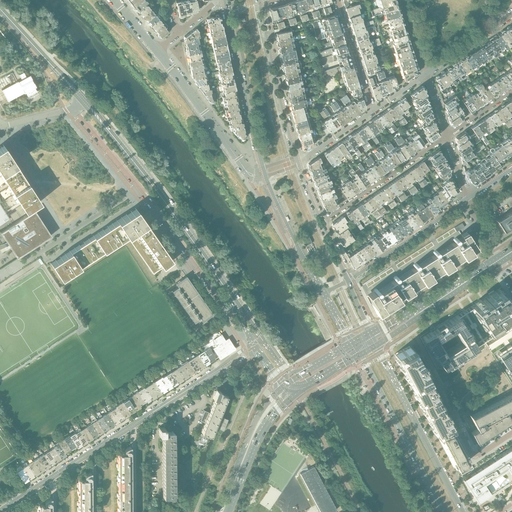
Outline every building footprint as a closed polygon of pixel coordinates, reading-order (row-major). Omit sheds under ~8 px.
[(137,10),(138,12),(148,3),(146,1),(145,1),(144,0),(142,0),(134,7),(134,8),(135,10),(137,10)] [(191,12),(188,0),(189,0),(188,0),(186,0),(186,1),(182,2),(185,15),(186,16),(188,15),(189,14),(189,13),(191,12)] [(198,10),(197,9),(196,1),(195,0),(189,0),(188,0),(191,12),(192,13),(195,13),(196,11),(198,10)] [(196,1),(197,9),(201,8),(199,0),(201,0),(202,0),(203,1),(204,2),(206,1),(207,0),(198,0),(199,0),(196,1)] [(301,22),(305,21),(303,15),(305,14),(304,14),(302,14),(298,0),(292,2),(296,14),(298,13),(301,22)] [(307,10),(304,0),(298,0),(302,14),(304,14),(305,14),(303,15),(305,21),(308,20),(305,11),(307,10)] [(313,18),(316,17),(310,0),(304,0),(307,10),(310,9),(313,18)] [(310,0),(316,17),(316,18),(317,21),(320,19),(317,7),(319,7),(317,0),(310,0)] [(317,0),(319,7),(322,6),(324,14),(325,14),(326,18),(329,16),(323,0),(317,0)] [(323,0),(329,16),(335,14),(330,0),(323,0)] [(349,0),(342,0),(345,8),(351,6),(351,4),(348,5),(348,4),(347,1),(349,0)] [(396,3),(395,0),(378,0),(380,3),(376,4),(376,6),(371,7),(371,8),(372,10),(382,7),(396,3)] [(185,15),(182,2),(182,1),(179,2),(176,3),(179,18),(180,18),(182,18),(183,17),(183,15),(185,15)] [(293,15),(296,14),(292,2),(286,4),(290,16),(293,25),(296,24),(293,15)] [(142,16),(152,8),(148,3),(138,12),(138,13),(139,14),(140,14),(141,15),(142,16)] [(385,19),(400,15),(399,11),(396,3),(382,7),(383,11),(382,11),(384,16),(385,19)] [(290,16),(286,4),(280,6),(284,18),(287,17),(290,26),(293,25),(290,16)] [(348,18),(361,14),(361,13),(359,8),(358,4),(351,6),(345,8),(348,18)] [(284,18),(280,6),(274,8),(282,31),(285,30),(284,27),(281,19),(284,18)] [(146,21),(156,13),(157,12),(161,8),(160,7),(156,11),(155,12),(152,8),(142,16),(142,17),(143,19),(144,19),(145,19),(146,21)] [(282,31),(274,8),(270,9),(269,11),(272,25),(276,24),(278,29),(279,32),(282,31)] [(361,14),(348,18),(350,24),(361,21),(369,18),(367,11),(361,13),(361,14)] [(150,26),(160,17),(164,14),(163,13),(160,15),(159,15),(158,15),(156,13),(146,21),(146,22),(147,24),(149,24),(150,26)] [(341,33),(335,14),(329,16),(326,18),(320,19),(317,21),(311,23),(312,25),(317,40),(328,37),(341,33)] [(214,24),(220,23),(219,21),(220,20),(220,17),(218,16),(218,15),(215,15),(215,17),(214,17),(212,17),(210,18),(206,20),(207,24),(203,25),(201,25),(201,27),(208,25),(214,24)] [(402,21),(400,15),(385,19),(386,23),(387,22),(388,25),(402,21)] [(153,29),(154,31),(164,22),(160,17),(150,26),(150,27),(151,29),(153,29)] [(352,30),(363,27),(373,23),(372,20),(362,23),(361,21),(350,24),(352,30)] [(404,27),(402,21),(388,25),(389,29),(388,29),(386,30),(387,33),(404,27)] [(164,22),(154,31),(153,31),(155,33),(156,32),(157,34),(157,35),(158,36),(159,37),(160,38),(164,34),(166,34),(168,33),(168,31),(165,27),(167,25),(164,22)] [(208,25),(210,32),(214,31),(222,30),(221,26),(220,25),(220,23),(214,24),(208,25)] [(354,36),(378,29),(378,27),(375,28),(374,26),(364,29),(363,27),(352,30),(354,36)] [(406,34),(404,27),(387,33),(384,33),(385,35),(388,34),(388,35),(390,35),(391,35),(392,38),(406,34)] [(190,39),(196,37),(199,37),(197,31),(197,30),(196,29),(195,28),(184,37),(184,39),(184,42),(185,43),(190,42),(190,39)] [(354,36),(356,42),(367,38),(366,36),(376,32),(376,30),(378,29),(354,36)] [(223,35),(222,30),(214,31),(210,32),(211,40),(214,39),(217,38),(217,37),(223,35)] [(277,40),(291,37),(290,34),(292,34),(291,30),(290,30),(275,34),(276,36),(275,36),(275,37),(275,39),(276,40),(277,40)] [(511,42),(504,30),(503,30),(500,32),(500,33),(498,34),(507,47),(510,45),(509,44),(511,42)] [(342,38),(341,33),(328,37),(330,42),(342,38)] [(392,44),(408,40),(406,34),(392,38),(393,41),(392,41),(389,42),(390,44),(387,44),(388,46),(389,46),(392,44)] [(507,47),(498,34),(496,36),(495,35),(492,38),(501,50),(504,48),(504,49),(507,47)] [(214,46),(225,44),(225,41),(223,35),(217,37),(217,38),(214,39),(211,40),(213,47),(214,46)] [(291,37),(277,40),(277,42),(276,43),(276,44),(276,45),(277,46),(278,46),(292,43),(292,40),(293,40),(293,39),(294,39),(297,39),(296,36),(293,36),(293,37),(292,37),(291,37)] [(198,46),(196,37),(190,39),(190,42),(185,43),(186,45),(185,46),(186,49),(198,46)] [(320,51),(344,44),(342,38),(330,42),(318,46),(320,51)] [(356,42),(358,48),(379,41),(381,41),(381,38),(378,39),(378,38),(368,41),(367,38),(356,42)] [(501,50),(492,38),(489,40),(489,41),(487,42),(496,55),(498,53),(498,52),(501,50)] [(392,44),(395,53),(411,48),(410,48),(409,44),(408,40),(392,44)] [(358,48),(360,54),(371,50),(370,48),(380,44),(379,41),(358,48)] [(493,57),(496,55),(487,42),(485,44),(483,43),(481,45),(481,46),(489,58),(492,56),(493,57)] [(280,53),(294,49),(293,46),(294,46),(294,43),(292,43),(278,46),(279,48),(278,48),(277,50),(278,52),(279,53),(280,53)] [(214,54),(214,55),(220,54),(220,52),(227,50),(225,44),(214,46),(213,47),(214,53),(213,53),(213,52),(209,53),(207,53),(207,55),(210,55),(211,55),(214,54)] [(335,54),(336,54),(346,50),(344,44),(320,51),(319,52),(320,56),(330,53),(331,51),(333,55),(335,54)] [(200,52),(198,46),(186,49),(186,52),(187,53),(188,55),(200,52)] [(475,50),(482,60),(485,58),(486,59),(489,58),(481,46),(479,48),(477,48),(475,49),(475,50)] [(413,56),(411,48),(395,53),(398,61),(413,56)] [(281,59),(295,55),(295,53),(296,52),(295,49),(294,49),(280,53),(280,55),(279,56),(279,58),(281,59)] [(228,59),(227,50),(220,52),(220,54),(214,55),(216,62),(216,61),(228,59)] [(336,54),(335,54),(337,60),(340,59),(342,65),(339,66),(341,72),(347,70),(352,69),(346,50),(336,54)] [(368,58),(374,56),(372,50),(371,50),(360,54),(363,63),(369,61),(368,58)] [(470,53),(469,54),(476,64),(479,62),(480,63),(483,61),(482,60),(475,50),(473,52),(473,51),(472,52),(471,52),(470,53)] [(188,61),(201,58),(200,52),(188,55),(188,57),(188,58),(188,61)] [(476,64),(469,54),(468,55),(467,55),(463,57),(471,68),(474,66),(475,68),(478,66),(476,64)] [(282,65),(297,62),(296,59),(297,58),(296,55),(295,55),(281,59),(281,61),(280,62),(280,63),(281,65),(282,65)] [(363,63),(365,69),(377,65),(376,62),(377,61),(376,58),(375,56),(374,56),(368,58),(369,61),(363,63)] [(400,70),(416,65),(414,61),(415,61),(413,56),(398,61),(400,68),(397,69),(398,71),(400,70)] [(457,61),(458,62),(465,72),(468,70),(469,72),(472,70),(471,68),(463,57),(457,61)] [(188,61),(190,67),(203,64),(202,58),(201,58),(188,61)] [(218,64),(219,67),(230,65),(229,61),(228,59),(216,61),(217,65),(218,64)] [(283,72),(284,72),(299,68),(301,67),(299,61),(298,61),(297,62),(282,65),(283,67),(282,67),(281,68),(282,71),(283,72)] [(465,72),(458,62),(456,64),(454,63),(452,65),(452,66),(460,78),(466,74),(465,72)] [(205,70),(203,64),(190,67),(191,73),(205,70)] [(219,74),(231,71),(230,69),(231,69),(230,65),(219,67),(219,70),(218,71),(215,72),(211,73),(212,75),(214,75),(217,74),(219,74)] [(368,79),(371,78),(371,77),(374,76),(372,71),(378,69),(377,65),(365,69),(368,79)] [(398,78),(395,79),(397,86),(404,81),(416,73),(416,72),(417,71),(416,70),(417,69),(416,65),(400,70),(404,79),(400,82),(398,78)] [(455,82),(460,78),(452,66),(450,68),(449,67),(447,69),(446,70),(455,82)] [(285,78),(299,74),(299,71),(300,71),(299,68),(284,72),(284,73),(283,75),(283,77),(285,78)] [(352,69),(347,70),(341,72),(340,73),(342,78),(354,74),(352,69)] [(206,76),(205,70),(191,73),(192,77),(192,79),(206,76)] [(452,96),(455,94),(449,86),(455,82),(446,70),(444,71),(443,71),(441,72),(441,74),(441,75),(439,76),(438,76),(436,77),(435,78),(436,78),(435,79),(436,79),(435,80),(436,81),(437,82),(439,84),(438,84),(438,86),(440,89),(439,90),(442,93),(443,93),(444,95),(445,94),(446,96),(450,93),(452,96)] [(232,77),(231,71),(219,74),(219,76),(220,76),(221,80),(232,77)] [(392,90),(388,78),(387,77),(385,78),(382,71),(379,72),(381,79),(383,78),(384,80),(382,80),(386,93),(388,92),(388,91),(390,90),(392,90)] [(39,93),(29,75),(26,77),(23,72),(19,75),(21,79),(16,82),(12,73),(6,76),(10,85),(1,90),(7,101),(23,93),(27,99),(39,93)] [(386,93),(382,80),(380,81),(379,80),(381,79),(379,72),(376,73),(379,82),(376,83),(381,96),(383,95),(384,94),(386,93)] [(506,88),(511,85),(507,80),(509,78),(506,73),(501,76),(499,78),(506,89),(506,88)] [(286,84),(301,80),(300,78),(301,77),(300,74),(299,74),(285,78),(285,80),(284,81),(284,82),(285,83),(286,84)] [(356,80),(354,74),(342,78),(344,84),(345,83),(356,80)] [(196,85),(207,83),(207,82),(206,76),(192,79),(193,80),(196,85)] [(397,86),(395,79),(394,76),(388,78),(392,90),(397,86)] [(234,84),(232,77),(221,80),(222,83),(221,83),(221,84),(219,84),(219,87),(233,84),(234,84)] [(381,96),(376,83),(373,83),(371,78),(368,79),(374,99),(377,100),(381,97),(380,96),(381,96)] [(506,89),(499,78),(496,80),(493,82),(496,86),(496,87),(495,88),(498,94),(500,92),(503,91),(505,89),(506,89)] [(287,90),(288,90),(302,86),(301,83),(302,83),(302,80),(301,80),(286,84),(287,86),(286,86),(285,87),(286,90),(287,90)] [(358,86),(356,80),(345,83),(347,90),(351,88),(358,86)] [(493,97),(486,87),(484,88),(482,88),(482,85),(479,82),(477,83),(475,80),(474,81),(488,100),(490,99),(491,99),(493,97)] [(488,100),(474,81),(476,84),(474,86),(476,90),(478,91),(478,90),(478,91),(478,92),(476,94),(483,104),(486,103),(486,102),(488,100)] [(200,90),(210,88),(209,82),(207,82),(207,83),(196,85),(200,90)] [(496,95),(498,94),(495,88),(496,87),(496,86),(493,82),(489,85),(486,87),(493,97),(496,95)] [(223,92),(234,90),(235,90),(234,86),(233,84),(221,86),(223,92)] [(287,96),(289,97),(303,93),(303,90),(304,90),(303,86),(302,86),(288,90),(288,92),(287,94),(287,96)] [(360,94),(358,86),(351,88),(347,90),(345,91),(348,94),(351,92),(352,96),(350,97),(360,94)] [(214,87),(210,88),(200,90),(210,103),(211,104),(212,104),(213,103),(215,102),(214,99),(216,99),(214,93),(213,94),(212,91),(215,90),(214,88),(214,87)] [(413,103),(425,95),(423,87),(421,87),(406,97),(410,102),(411,100),(413,103)] [(222,96),(222,99),(235,96),(235,95),(236,93),(235,91),(234,90),(223,92),(222,93),(223,96),(222,96)] [(446,110),(456,103),(459,101),(457,99),(461,96),(462,92),(461,90),(455,94),(452,96),(447,100),(444,102),(443,103),(444,105),(444,106),(444,107),(445,109),(446,110)] [(289,102),(290,103),(305,99),(304,96),(305,96),(304,92),(303,93),(289,97),(290,99),(289,99),(289,100),(288,101),(289,102)] [(480,106),(483,104),(476,94),(476,93),(473,95),(472,94),(469,95),(473,102),(470,103),(474,109),(475,109),(476,109),(477,109),(477,107),(479,106),(480,106)] [(355,115),(360,111),(355,103),(353,100),(351,102),(345,94),(342,96),(347,103),(347,104),(355,115)] [(364,106),(360,94),(350,97),(352,100),(355,99),(356,102),(355,103),(360,111),(363,109),(364,106)] [(423,108),(428,104),(428,103),(427,101),(426,99),(426,98),(425,95),(413,103),(415,105),(414,106),(414,107),(412,107),(414,110),(414,109),(419,106),(421,107),(422,106),(423,108)] [(473,110),(474,109),(470,103),(473,102),(469,95),(464,99),(465,100),(462,102),(465,106),(466,108),(470,113),(473,111),(473,110)] [(225,105),(236,103),(236,101),(237,100),(237,97),(235,96),(222,99),(223,103),(224,105),(225,105)] [(355,115),(347,104),(347,103),(342,96),(339,98),(344,106),(343,108),(350,118),(355,115)] [(290,106),(290,110),(303,106),(306,105),(305,102),(306,101),(306,98),(305,99),(290,103),(291,103),(291,105),(290,106)] [(404,98),(397,103),(404,113),(404,114),(408,112),(405,108),(406,108),(405,106),(408,104),(404,98)] [(350,118),(343,108),(340,109),(334,101),(331,103),(336,110),(345,122),(350,118)] [(511,106),(508,101),(507,103),(503,105),(511,116),(511,114),(511,106)] [(224,109),(225,112),(238,109),(237,107),(238,107),(238,106),(238,104),(237,103),(236,103),(225,105),(226,108),(224,109)] [(340,125),(345,122),(336,110),(331,103),(329,105),(334,113),(332,115),(340,125)] [(397,103),(391,107),(404,125),(407,123),(401,115),(404,113),(397,103)] [(454,115),(461,111),(459,107),(456,103),(446,110),(445,110),(446,114),(448,116),(453,113),(454,115)] [(419,118),(430,111),(431,110),(429,106),(428,104),(423,108),(422,106),(421,107),(419,106),(414,109),(418,114),(417,115),(419,118)] [(511,122),(508,117),(511,116),(503,105),(500,107),(498,109),(510,126),(511,128),(511,127),(511,122)] [(305,112),(303,106),(290,110),(292,116),(305,112)] [(334,129),(340,125),(332,115),(330,116),(324,107),(321,110),(326,117),(327,118),(334,129)] [(404,125),(391,107),(386,110),(394,121),(396,119),(401,127),(404,125)] [(453,113),(448,116),(447,117),(450,125),(452,125),(463,118),(470,113),(466,108),(464,109),(461,111),(454,115),(453,113)] [(226,118),(239,116),(239,114),(240,112),(239,110),(238,109),(225,112),(226,115),(226,118)] [(510,126),(498,109),(495,111),(494,111),(493,112),(500,123),(502,121),(507,128),(510,126)] [(326,117),(321,110),(318,112),(324,120),(322,122),(326,128),(329,132),(329,133),(334,129),(327,118),(326,117)] [(391,122),(394,121),(386,110),(381,114),(394,132),(396,130),(391,122)] [(430,112),(430,111),(419,118),(418,118),(420,121),(417,123),(419,126),(420,126),(420,125),(423,123),(425,125),(432,120),(431,118),(433,117),(431,115),(432,114),(432,113),(430,112)] [(307,119),(305,112),(292,116),(294,122),(307,119)] [(500,123),(493,112),(488,116),(495,126),(496,127),(498,126),(497,125),(500,123)] [(394,132),(381,114),(376,117),(383,128),(386,126),(391,134),(394,132)] [(228,120),(229,124),(242,122),(241,118),(240,118),(239,116),(226,118),(227,121),(228,120)] [(492,127),(495,126),(488,116),(483,119),(486,124),(484,126),(487,132),(488,132),(494,129),(492,127)] [(383,128),(376,117),(371,121),(380,133),(385,130),(383,128)] [(308,125),(307,119),(294,122),(296,128),(308,125)] [(485,133),(487,132),(484,126),(486,124),(483,119),(475,124),(482,134),(485,133)] [(423,123),(420,125),(420,126),(424,131),(422,132),(424,133),(429,130),(431,132),(435,129),(436,129),(435,126),(436,126),(434,124),(435,124),(434,122),(433,121),(432,120),(425,125),(423,123)] [(371,121),(366,124),(375,137),(380,133),(371,121)] [(245,138),(242,122),(229,124),(229,125),(228,126),(230,128),(231,128),(231,129),(232,130),(233,131),(233,132),(236,135),(237,135),(240,139),(241,138),(241,139),(242,140),(244,140),(244,139),(244,138),(245,138)] [(361,128),(368,138),(370,137),(375,144),(378,142),(375,137),(366,124),(361,128)] [(488,143),(486,140),(486,139),(483,135),(481,136),(480,135),(482,134),(475,124),(470,128),(474,133),(475,135),(477,137),(478,139),(480,137),(486,146),(489,144),(488,143)] [(310,131),(308,125),(296,128),(297,135),(310,131)] [(366,140),(368,138),(361,128),(356,131),(368,149),(371,147),(366,140)] [(418,149),(410,136),(409,134),(405,128),(400,131),(406,141),(413,151),(415,150),(416,151),(418,149)] [(469,136),(474,133),(470,128),(468,129),(470,131),(467,134),(465,131),(456,138),(455,140),(457,145),(469,136)] [(424,133),(422,132),(422,131),(417,134),(419,137),(424,145),(429,141),(437,136),(438,133),(435,129),(431,132),(429,130),(424,133)] [(410,136),(418,149),(424,145),(419,137),(417,134),(414,130),(409,134),(410,136)] [(297,135),(299,141),(312,137),(310,131),(297,135)] [(365,151),(368,149),(356,131),(350,135),(357,145),(360,144),(365,151)] [(511,138),(510,136),(507,138),(505,134),(504,134),(502,132),(500,133),(502,135),(503,137),(505,139),(511,149),(511,138)] [(345,139),(355,153),(357,156),(359,155),(360,154),(356,148),(355,149),(354,148),(355,147),(357,145),(350,135),(345,139)] [(413,151),(406,141),(404,143),(399,135),(396,137),(408,155),(410,154),(411,154),(413,152),(413,151)] [(459,149),(459,150),(477,137),(475,135),(470,138),(469,136),(457,145),(457,146),(458,149),(459,149)] [(312,137),(299,141),(301,149),(304,150),(314,143),(312,137)] [(408,155),(396,137),(393,139),(399,147),(396,148),(404,159),(406,157),(406,156),(408,155)] [(478,139),(477,137),(459,150),(458,150),(459,152),(459,153),(461,156),(472,148),(471,146),(479,140),(478,139)] [(350,156),(355,153),(345,139),(340,142),(350,156)] [(511,152),(511,149),(505,139),(500,143),(509,157),(511,154),(511,153),(511,152)] [(340,142),(335,145),(343,156),(345,159),(350,156),(340,142)] [(404,159),(396,148),(395,147),(393,148),(389,142),(386,144),(398,162),(400,160),(401,161),(404,159)] [(506,159),(509,157),(500,143),(495,147),(503,159),(505,158),(505,159),(506,159)] [(397,163),(398,162),(386,144),(383,146),(389,154),(387,155),(394,166),(396,164),(397,163)] [(465,161),(465,160),(467,159),(470,157),(475,154),(474,152),(475,151),(477,153),(477,152),(484,147),(482,144),(474,150),(472,148),(461,156),(460,156),(462,163),(465,161)] [(0,160),(9,155),(3,145),(0,147),(0,160)] [(332,157),(335,155),(338,159),(341,158),(343,156),(335,145),(328,151),(332,157)] [(503,159),(495,147),(489,151),(490,152),(499,164),(501,162),(502,161),(501,160),(503,159)] [(391,168),(394,166),(387,155),(384,157),(379,149),(376,151),(388,169),(390,167),(391,168)] [(431,163),(433,165),(438,161),(436,159),(442,155),(441,154),(442,153),(442,152),(440,149),(422,161),(426,166),(431,163)] [(326,159),(328,161),(330,164),(330,165),(333,163),(334,164),(336,162),(336,163),(339,161),(338,159),(335,155),(332,157),(328,151),(323,154),(326,159)] [(388,169),(376,151),(374,153),(379,160),(376,162),(384,173),(386,171),(387,170),(388,169)] [(497,166),(499,164),(490,152),(485,156),(485,157),(494,168),(497,167),(497,166)] [(28,183),(19,169),(15,164),(9,155),(0,160),(0,205),(4,212),(19,203),(25,212),(32,207),(40,202),(28,183)] [(433,167),(435,171),(446,163),(446,162),(446,161),(445,160),(444,160),(442,155),(436,159),(438,161),(433,165),(434,167),(433,167)] [(381,174),(384,173),(376,162),(374,163),(369,156),(366,158),(378,175),(380,174),(381,174)] [(309,170),(322,165),(318,157),(308,164),(308,166),(308,167),(308,168),(308,169),(309,170)] [(494,168),(485,157),(480,160),(481,161),(489,173),(492,171),(492,170),(494,168)] [(378,175),(366,158),(364,160),(369,167),(366,169),(374,180),(376,178),(376,177),(378,175)] [(427,168),(426,166),(422,161),(417,164),(425,175),(428,173),(427,172),(429,170),(428,170),(427,168)] [(478,182),(479,181),(471,169),(466,162),(465,161),(462,163),(463,166),(465,164),(468,168),(469,169),(467,171),(467,170),(465,172),(467,177),(468,179),(470,182),(471,182),(472,183),(474,184),(475,183),(475,184),(477,183),(478,182)] [(487,174),(489,173),(481,161),(475,165),(476,166),(484,177),(487,176),(487,174)] [(374,180),(366,169),(364,171),(359,163),(357,164),(356,162),(355,163),(358,168),(368,182),(370,181),(371,181),(374,180)] [(446,174),(449,172),(450,171),(449,169),(448,167),(448,165),(447,164),(446,163),(435,171),(439,176),(440,177),(445,174),(446,174)] [(426,177),(425,175),(417,164),(412,168),(424,185),(427,183),(424,178),(426,177)] [(311,176),(324,171),(325,171),(324,168),(323,168),(322,165),(309,170),(311,176)] [(484,177),(476,166),(471,169),(479,181),(481,180),(482,180),(484,179),(484,177)] [(364,186),(354,171),(351,167),(346,171),(351,179),(359,190),(364,186)] [(366,183),(368,182),(358,168),(354,171),(364,186),(367,184),(366,183)] [(424,185),(412,168),(407,171),(414,182),(416,180),(421,187),(424,185)] [(313,179),(314,181),(327,177),(326,174),(325,174),(324,171),(311,176),(312,179),(313,179)] [(407,171),(402,175),(414,192),(414,193),(415,195),(418,193),(418,191),(417,190),(412,183),(414,182),(407,171)] [(443,183),(443,184),(451,196),(452,196),(454,195),(454,194),(455,194),(454,193),(456,191),(455,190),(455,189),(454,187),(455,187),(454,186),(453,184),(451,182),(453,181),(453,180),(452,178),(450,177),(452,176),(450,175),(451,174),(449,172),(446,174),(449,179),(445,181),(445,182),(443,183)] [(414,192),(402,175),(400,177),(396,179),(404,189),(406,187),(411,194),(414,192)] [(316,187),(329,182),(330,183),(330,182),(329,179),(328,180),(327,177),(314,181),(313,183),(314,185),(315,185),(316,187)] [(354,193),(359,190),(351,179),(349,180),(348,179),(346,181),(345,181),(343,183),(344,185),(344,184),(347,188),(349,187),(354,193)] [(401,190),(404,189),(396,179),(391,182),(398,192),(400,194),(403,199),(406,197),(401,190)] [(317,193),(319,193),(330,188),(329,186),(331,185),(329,182),(316,187),(317,190),(316,191),(317,193)] [(397,194),(398,192),(391,182),(386,186),(393,196),(396,194),(400,201),(403,199),(400,194),(398,195),(397,194)] [(346,198),(354,193),(349,187),(347,188),(344,184),(344,185),(339,188),(344,194),(346,198)] [(451,196),(443,184),(440,186),(442,188),(439,190),(447,201),(450,199),(449,197),(451,196)] [(391,198),(393,196),(386,186),(381,189),(388,200),(389,200),(393,206),(396,205),(391,198)] [(320,199),(333,194),(332,191),(333,191),(332,188),(330,188),(319,193),(319,195),(319,196),(320,199)] [(389,200),(388,200),(381,189),(376,193),(383,203),(385,202),(390,208),(393,206),(389,200)] [(447,201),(439,190),(439,189),(436,191),(437,193),(434,194),(442,206),(446,204),(448,203),(447,201)] [(376,193),(371,196),(383,214),(385,212),(381,205),(383,203),(376,193)] [(323,205),(335,200),(334,197),(335,197),(334,194),(333,194),(320,199),(322,205),(323,205)] [(442,206),(434,194),(431,196),(432,197),(430,199),(437,210),(438,210),(440,209),(441,208),(441,207),(442,206)] [(383,214),(371,196),(360,203),(367,214),(373,222),(371,223),(372,224),(381,218),(384,216),(383,214)] [(435,211),(437,210),(430,199),(429,197),(426,199),(427,200),(424,202),(432,215),(436,212),(435,211)] [(335,200),(323,205),(323,207),(324,208),(325,211),(327,211),(327,212),(337,205),(335,200)] [(432,215),(424,202),(421,204),(420,203),(418,205),(427,218),(432,215)] [(365,215),(367,214),(360,203),(356,207),(362,216),(363,215),(364,216),(363,217),(367,224),(370,222),(365,215)] [(427,218),(418,205),(415,207),(416,208),(413,210),(421,222),(427,218)] [(147,221),(137,207),(118,219),(128,234),(147,221)] [(360,217),(362,216),(356,207),(351,210),(358,220),(360,219),(364,226),(367,224),(363,217),(361,218),(360,217)] [(511,209),(509,212),(506,214),(496,220),(503,231),(511,225),(511,209)] [(51,236),(34,210),(0,232),(17,258),(51,236)] [(358,220),(351,210),(345,214),(353,225),(355,223),(359,230),(362,227),(358,220)] [(421,222),(413,210),(410,212),(410,211),(409,211),(408,212),(407,210),(406,211),(416,225),(418,224),(421,222)] [(407,217),(404,219),(411,229),(411,228),(412,228),(413,227),(414,226),(416,225),(406,211),(405,211),(407,214),(405,215),(407,217)] [(337,233),(347,226),(346,226),(348,224),(346,222),(347,222),(345,221),(346,221),(342,216),(332,223),(331,226),(334,230),(335,230),(337,233)] [(397,219),(398,220),(406,232),(411,229),(404,219),(402,216),(397,219)] [(104,249),(128,234),(118,219),(94,234),(104,249)] [(406,232),(398,220),(396,222),(393,224),(401,236),(406,232)] [(174,259),(147,221),(128,234),(155,273),(174,259)] [(396,240),(401,236),(393,224),(390,226),(389,226),(388,225),(386,222),(385,224),(388,228),(396,240)] [(477,248),(466,232),(462,235),(459,231),(464,227),(462,223),(436,239),(431,242),(399,263),(389,270),(362,287),(366,294),(372,304),(371,304),(376,314),(381,310),(383,309),(392,303),(391,302),(402,295),(403,296),(412,291),(411,290),(422,283),(423,284),(432,278),(431,277),(442,270),(443,271),(452,265),(451,264),(457,260),(462,257),(463,258),(472,252),(471,251),(477,248)] [(339,239),(351,231),(352,230),(349,225),(347,226),(337,233),(336,235),(337,237),(338,237),(339,239)] [(396,240),(388,228),(385,230),(384,229),(382,230),(390,243),(396,240)] [(390,243),(382,230),(379,232),(380,233),(377,235),(385,247),(390,243)] [(351,231),(339,239),(341,241),(340,243),(342,246),(354,237),(352,234),(353,234),(351,231)] [(311,243),(308,237),(310,236),(309,233),(307,234),(301,237),(305,246),(311,243)] [(81,264),(104,249),(94,234),(71,249),(81,264)] [(385,247),(377,235),(374,237),(373,236),(371,237),(380,250),(385,247)] [(375,254),(380,250),(371,237),(369,239),(371,243),(368,244),(368,245),(374,254),(375,254)] [(374,254),(368,245),(368,244),(367,243),(362,246),(369,257),(371,256),(372,256),(373,255),(374,255),(374,254)] [(367,258),(369,257),(362,246),(357,250),(364,261),(364,260),(365,260),(366,260),(367,259),(367,258)] [(81,264),(71,249),(52,262),(62,277),(81,264)] [(364,262),(364,261),(357,250),(351,253),(359,264),(361,263),(362,263),(364,262)] [(359,264),(351,253),(349,255),(348,253),(346,254),(350,262),(353,267),(354,267),(355,267),(356,267),(359,265),(359,264)] [(212,314),(186,276),(175,284),(178,287),(172,291),(194,323),(200,318),(202,322),(212,314)] [(475,304),(467,309),(481,331),(485,329),(490,337),(511,323),(511,312),(498,290),(494,292),(493,291),(488,294),(488,295),(480,301),(479,300),(474,303),(475,304)] [(431,332),(423,337),(442,368),(446,366),(447,368),(448,368),(447,366),(450,364),(451,366),(458,361),(457,360),(473,350),(474,351),(473,349),(476,347),(456,316),(435,329),(434,328),(430,331),(431,332)] [(219,345),(225,341),(221,334),(220,335),(218,331),(210,336),(208,337),(207,343),(205,344),(208,348),(214,357),(214,358),(215,357),(218,356),(216,347),(219,345)] [(229,338),(225,341),(219,345),(216,347),(218,356),(220,360),(237,349),(229,338)] [(395,354),(394,354),(395,355),(395,356),(395,357),(413,391),(417,399),(427,418),(431,425),(436,435),(450,428),(451,428),(451,427),(446,418),(445,416),(447,416),(445,413),(444,413),(442,410),(432,391),(432,390),(433,389),(431,386),(430,387),(428,383),(423,373),(429,370),(428,368),(422,357),(422,356),(421,355),(415,343),(412,345),(409,347),(408,347),(406,348),(405,349),(403,350),(402,350),(401,351),(400,351),(398,352),(397,353),(395,354)] [(511,345),(497,355),(511,377),(511,345)] [(214,357),(208,348),(204,350),(204,348),(203,349),(201,346),(200,346),(203,351),(210,362),(211,361),(212,361),(214,360),(214,359),(216,359),(215,357),(214,358),(214,357)] [(210,362),(203,351),(199,353),(199,352),(197,353),(195,349),(194,350),(197,354),(204,366),(206,365),(207,365),(208,364),(209,363),(210,362)] [(203,366),(204,366),(197,354),(195,356),(194,355),(192,356),(191,354),(190,354),(192,358),(199,369),(201,368),(202,368),(203,367),(203,366)] [(199,369),(192,358),(186,361),(194,373),(195,372),(196,371),(198,371),(198,370),(199,369)] [(194,373),(186,361),(181,365),(188,376),(190,375),(191,375),(192,374),(193,373),(194,373)] [(188,376),(181,365),(176,368),(183,380),(185,378),(186,378),(187,378),(188,377),(188,376)] [(183,380),(176,368),(171,372),(178,383),(179,382),(180,382),(182,381),(182,380),(183,380)] [(178,383),(171,372),(165,375),(173,386),(174,385),(175,385),(176,384),(177,384),(178,383)] [(173,386),(165,375),(162,377),(161,376),(159,378),(167,390),(169,389),(170,389),(171,388),(172,387),(173,386)] [(167,390),(159,378),(154,381),(162,393),(164,392),(165,392),(166,391),(166,390),(167,390)] [(162,393),(154,381),(149,385),(157,397),(158,396),(159,396),(160,395),(161,394),(162,393)] [(157,397),(149,385),(144,387),(143,385),(142,386),(143,387),(150,398),(149,399),(151,400),(153,399),(154,399),(155,398),(156,397),(157,397)] [(150,398),(143,387),(138,391),(145,402),(148,400),(149,399),(150,398)] [(210,436),(225,400),(226,396),(220,393),(220,392),(220,391),(220,390),(219,390),(219,391),(216,390),(213,399),(214,399),(213,402),(209,412),(204,410),(200,421),(205,423),(201,432),(210,436)] [(145,402),(138,391),(132,394),(133,395),(139,405),(140,405),(140,404),(142,404),(145,402),(144,402),(145,402)] [(506,412),(505,411),(511,406),(511,396),(510,393),(469,415),(477,429),(478,431),(483,427),(489,424),(495,420),(500,417),(504,414),(504,413),(506,412)] [(139,405),(133,395),(127,398),(135,410),(136,410),(137,410),(139,409),(139,408),(141,407),(140,405),(139,405)] [(135,410),(127,398),(122,402),(130,414),(131,413),(132,413),(133,412),(134,411),(135,410)] [(130,414),(122,402),(117,405),(125,417),(126,417),(127,417),(128,416),(128,415),(130,414)] [(125,417),(117,405),(115,406),(116,407),(112,410),(119,421),(120,420),(121,420),(123,419),(123,418),(125,417)] [(119,421),(112,410),(107,413),(114,424),(115,424),(116,424),(117,423),(118,422),(119,421)] [(511,422),(506,412),(504,413),(504,414),(500,417),(505,426),(505,425),(511,422)] [(114,424),(107,413),(102,417),(109,428),(110,427),(111,427),(112,426),(112,425),(114,424)] [(103,431),(96,420),(93,414),(91,416),(93,418),(94,418),(95,419),(94,420),(95,421),(91,423),(98,435),(99,434),(100,434),(101,433),(102,432),(103,431)] [(109,428),(102,417),(101,415),(99,416),(99,418),(96,420),(103,431),(104,431),(105,430),(107,430),(107,429),(109,428)] [(505,426),(500,417),(495,420),(499,430),(505,426)] [(499,430),(495,420),(489,424),(494,433),(499,430)] [(98,435),(91,423),(86,427),(93,438),(94,437),(95,437),(96,436),(98,435)] [(494,433),(489,424),(483,427),(488,437),(494,433)] [(173,493),(173,431),(171,431),(170,425),(166,425),(166,427),(158,427),(158,435),(162,435),(162,497),(163,497),(173,496),(173,493)] [(88,441),(80,430),(78,426),(77,426),(76,427),(78,429),(78,430),(78,431),(75,433),(82,445),(83,444),(84,444),(85,443),(86,442),(88,441)] [(93,438),(86,427),(80,430),(88,441),(89,441),(91,440),(91,439),(93,438)] [(488,437),(483,427),(478,431),(483,440),(488,437)] [(463,451),(456,437),(455,438),(450,428),(436,435),(454,469),(455,468),(456,468),(467,462),(464,456),(465,455),(464,452),(462,453),(462,451),(463,451)] [(483,440),(478,431),(477,429),(471,433),(477,444),(483,440)] [(82,445),(75,433),(69,436),(75,446),(77,448),(78,448),(79,448),(80,447),(81,446),(82,445)] [(75,446),(69,436),(69,435),(63,439),(70,450),(71,450),(74,448),(73,448),(74,447),(75,446)] [(70,450),(63,439),(58,442),(58,443),(65,453),(66,452),(67,452),(70,450)] [(65,453),(58,443),(53,447),(54,448),(61,459),(62,458),(64,457),(65,457),(65,456),(66,455),(65,453)] [(130,511),(130,454),(130,447),(127,448),(125,449),(124,450),(124,451),(124,454),(118,454),(118,481),(118,511),(130,511)] [(511,447),(498,457),(495,458),(478,470),(463,479),(477,502),(489,494),(491,492),(492,494),(511,481),(511,447)] [(61,459),(54,448),(49,451),(55,462),(57,461),(58,461),(59,460),(60,459),(61,459)] [(55,462),(49,451),(43,454),(50,465),(52,464),(53,464),(54,463),(55,463),(55,462)] [(50,465),(43,454),(38,458),(45,469),(47,468),(48,468),(49,467),(49,466),(50,465)] [(45,469),(38,458),(32,461),(40,472),(41,471),(42,471),(43,470),(44,469),(45,469)] [(34,476),(27,465),(26,464),(28,463),(25,459),(24,460),(26,463),(23,465),(24,467),(22,468),(29,479),(31,478),(32,478),(33,477),(33,476),(34,476)] [(40,472),(32,461),(27,465),(34,476),(36,475),(37,475),(38,474),(39,473),(40,472)] [(348,511),(345,511),(332,511),(336,510),(313,466),(300,474),(319,511),(348,511)] [(29,479),(22,468),(16,472),(23,483),(25,482),(26,482),(27,481),(28,480),(29,479)] [(90,511),(90,480),(90,472),(87,474),(85,474),(84,475),(84,476),(84,477),(84,479),(78,479),(78,480),(78,511),(90,511)] [(50,511),(51,505),(51,498),(47,499),(46,500),(45,501),(44,502),(44,505),(42,505),(42,504),(40,504),(40,505),(38,505),(38,511),(50,511)]
